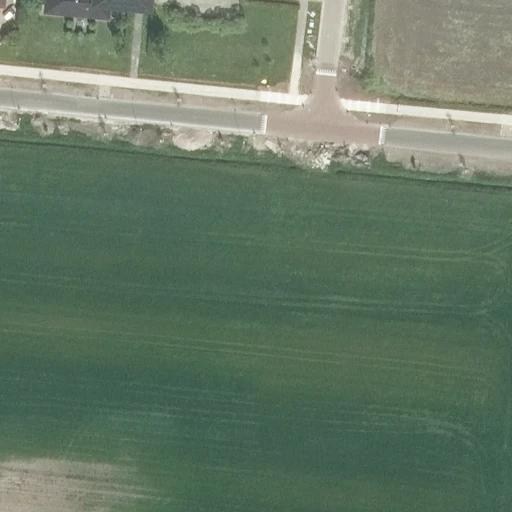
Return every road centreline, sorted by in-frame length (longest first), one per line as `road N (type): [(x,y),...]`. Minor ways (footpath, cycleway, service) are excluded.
road 1 (unclassified): [(321,130),(0,98)]
road 2 (unclassified): [(511,149),(321,130)]
road 3 (unclassified): [(321,130),(333,0)]
